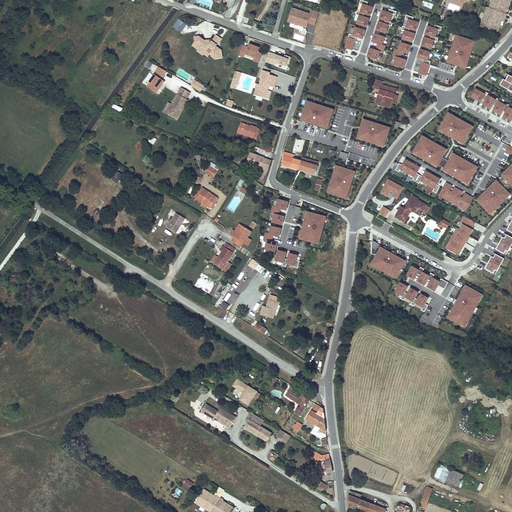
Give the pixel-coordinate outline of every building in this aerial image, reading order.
[(369,15),(371,7),(366,6),(367,2),(360,0),(359,0),(358,3),(361,4),(359,12),(363,13),(369,15)] [(490,9),(486,21),(484,20),(481,27),(498,33),(501,26),(499,26),(500,21),(502,21),(505,14),(507,15),(509,8),(506,7),(508,3),(510,4),(511,0),(495,0),(492,10),(490,9)] [(318,12),(311,9),(310,14),(292,8),(288,21),(303,26),(305,22),(307,23),(309,18),(316,20),(318,12)] [(381,10),(378,18),(384,20),(388,22),(388,21),(391,14),(394,15),(395,11),(388,9),(387,12),(381,10)] [(363,13),(359,12),(356,11),(354,14),(358,15),(355,23),(365,26),(368,18),(362,17),(363,13)] [(412,17),(405,15),(404,18),(407,20),(405,27),(408,29),(414,31),(417,23),(411,21),(412,17)] [(179,19),(173,28),(182,33),(187,25),(179,19)] [(384,33),(387,25),(390,26),(392,22),(388,21),(388,22),(384,20),(383,24),(377,22),(375,29),(384,33)] [(434,37),(436,30),(439,31),(441,27),(434,25),(432,28),(426,26),(424,34),(430,36),(434,37)] [(403,31),(401,38),(411,42),(413,34),(407,32),(408,29),(405,27),(401,26),(400,30),(403,31)] [(361,38),(364,30),(354,27),(351,35),(348,34),(347,38),(354,40),(355,36),(361,38)] [(224,49),(218,46),(223,38),(217,34),(212,42),(211,41),(206,41),(204,39),(197,35),(193,37),(194,41),(197,43),(196,44),(200,47),(199,48),(205,52),(207,50),(210,52),(210,53),(216,56),(223,56),(224,49)] [(381,44),(383,37),(373,34),(371,42),(377,44),(376,47),(383,49),(384,46),(381,44)] [(423,37),(420,45),(430,49),(432,41),(436,42),(437,38),(434,37),(430,36),(429,39),(423,37)] [(455,41),(453,41),(448,56),(449,57),(448,62),(463,67),(465,61),(466,62),(469,55),(471,47),(470,46),(471,41),(456,36),(455,41)] [(347,38),(344,47),(351,50),(354,40),(347,38)] [(210,53),(210,52),(207,50),(205,52),(199,48),(200,47),(196,44),(197,43),(194,41),(192,45),(208,56),(210,53)] [(394,49),(393,52),(400,55),(401,51),(407,53),(409,46),(400,42),(397,50),(394,49)] [(242,45),(239,55),(244,56),(245,53),(254,56),(253,59),(259,62),(262,53),(258,51),(259,47),(248,43),(247,46),(242,45)] [(376,59),(378,51),(382,53),(383,49),(376,47),(375,50),(369,48),(366,56),(376,59)] [(426,60),(429,53),(419,49),(416,57),(422,59),(421,63),(428,65),(429,61),(426,60)] [(284,57),(270,52),(266,62),(276,65),(276,63),(285,66),(287,63),(288,63),(291,57),(284,55),(284,57)] [(395,57),(392,65),(402,68),(405,60),(399,58),(400,55),(393,52),(392,56),(395,57)] [(425,75),(428,65),(421,63),(418,73),(425,75)] [(158,67),(154,74),(148,82),(149,83),(147,87),(155,93),(164,81),(162,80),(167,72),(158,67)] [(237,69),(232,85),(237,87),(242,71),(237,69)] [(257,89),(255,95),(266,99),(269,90),(267,89),(268,86),(274,88),(278,77),(270,75),(271,73),(263,70),(261,78),(262,78),(260,85),(258,90),(257,89)] [(511,77),(505,74),(502,80),(511,85),(511,77)] [(384,82),(375,79),(372,88),(378,90),(380,84),(383,85),(384,82)] [(511,85),(502,80),(499,85),(511,92),(511,85)] [(196,89),(201,92),(204,86),(199,84),(196,89)] [(383,85),(380,84),(378,90),(380,90),(376,104),(387,106),(389,98),(392,99),(394,94),(392,93),(394,88),(383,85)] [(266,99),(271,100),(274,88),(268,86),(267,89),(269,90),(266,99)] [(167,103),(162,112),(175,119),(180,109),(182,110),(187,100),(186,99),(190,93),(181,87),(171,105),(167,103)] [(474,90),(470,97),(480,102),(481,100),(484,102),(487,96),(488,95),(484,93),(483,95),(474,90)] [(497,102),(498,100),(495,98),(494,100),(487,96),(484,102),(482,105),(489,109),(491,106),(494,107),(497,102)] [(507,108),(508,106),(505,104),(504,106),(497,102),(494,107),(492,111),(499,115),(501,112),(505,113),(507,108)] [(311,105),(306,103),(298,129),(303,131),(306,121),(322,126),(322,125),(327,126),(332,112),(327,110),(328,108),(312,103),(311,105)] [(511,117),(511,110),(507,108),(505,113),(502,117),(510,121),(511,117)] [(463,143),(470,129),(466,126),(467,125),(452,117),(451,118),(447,115),(439,129),(444,132),(443,133),(457,141),(458,140),(463,143)] [(368,123),(363,121),(358,136),(363,138),(362,140),(378,145),(379,143),(384,145),(389,130),(383,128),(384,127),(368,121),(368,123)] [(250,126),(241,123),(237,132),(253,138),(257,128),(251,125),(250,126)] [(148,141),(154,144),(157,139),(151,136),(148,141)] [(413,152),(418,155),(417,156),(431,164),(432,163),(437,166),(437,165),(444,169),(449,172),(448,174),(462,182),(463,181),(468,183),(475,169),(471,167),(471,165),(457,157),(456,159),(451,156),(447,164),(440,160),(445,152),(440,149),(441,148),(426,140),(425,141),(421,139),(413,152)] [(260,149),(271,152),(273,146),(261,143),(260,149)] [(346,160),(348,154),(340,152),(338,158),(346,160)] [(270,160),(249,153),(246,162),(261,167),(266,169),(267,169),(270,160)] [(301,161),(285,156),(282,164),(315,174),(317,165),(316,165),(307,162),(301,161)] [(407,174),(412,165),(405,161),(402,166),(398,165),(395,171),(398,173),(400,170),(407,174)] [(220,168),(211,162),(209,165),(218,171),(220,168)] [(506,191),(511,186),(511,164),(505,172),(506,173),(502,177),(503,177),(497,183),(497,182),(493,186),(491,185),(479,196),(481,198),(477,202),(489,213),(492,209),(494,210),(505,199),(504,197),(508,193),(506,191)] [(209,165),(205,172),(214,177),(218,171),(209,165)] [(416,174),(419,169),(412,165),(407,174),(414,178),(412,181),(415,183),(419,176),(416,174)] [(347,193),(352,177),(351,176),(352,171),(338,167),(336,172),(334,171),(329,187),(331,187),(329,193),(344,197),(346,192),(347,193)] [(118,170),(112,179),(118,183),(124,174),(118,170)] [(427,185),(432,176),(425,172),(422,178),(419,176),(415,183),(418,185),(420,182),(427,185)] [(436,186),(439,180),(432,176),(427,185),(434,189),(432,192),(435,194),(439,187),(436,186)] [(318,179),(315,190),(319,191),(323,180),(318,179)] [(403,188),(388,179),(381,193),(387,196),(390,191),(394,193),(393,196),(397,199),(403,188)] [(451,203),(458,191),(454,189),(451,194),(448,193),(450,190),(448,189),(450,186),(445,184),(440,194),(445,197),(444,199),(451,203)] [(216,197),(201,188),(195,198),(202,203),(207,206),(210,208),(210,207),(216,197)] [(465,210),(472,199),(466,195),(463,201),(458,199),(462,193),(458,191),(451,203),(458,207),(459,206),(465,210)] [(97,195),(93,202),(100,207),(104,200),(97,195)] [(401,207),(399,210),(393,207),(389,214),(406,223),(411,213),(413,212),(421,215),(423,212),(427,214),(430,206),(418,199),(418,198),(413,195),(407,206),(405,209),(401,207)] [(212,208),(218,198),(216,197),(210,207),(212,208)] [(286,209),(288,201),(278,199),(276,206),(273,205),(272,209),(279,211),(280,208),(286,209)] [(390,210),(383,206),(379,214),(386,217),(390,210)] [(282,224),(284,216),(278,214),(279,211),(272,209),(271,213),(274,214),(272,221),(282,224)] [(319,238),(324,222),(322,221),(323,216),(308,212),(307,217),(305,217),(301,233),(303,233),(301,238),(316,242),(318,237),(319,238)] [(176,213),(167,227),(176,233),(185,218),(176,213)] [(459,256),(473,230),(471,229),(475,223),(463,217),(460,223),(463,224),(459,230),(457,228),(446,249),(459,256)] [(446,228),(449,223),(440,218),(436,226),(442,229),(443,227),(446,228)] [(235,237),(232,241),(240,246),(243,242),(246,236),(250,231),(239,225),(235,231),(232,235),(235,237)] [(281,228),(271,225),(269,233),(266,232),(265,236),(272,238),(273,235),(279,236),(281,228)] [(163,235),(170,239),(174,232),(167,228),(163,235)] [(511,248),(511,245),(511,238),(504,234),(500,242),(511,248)] [(246,236),(243,242),(248,245),(252,240),(246,236)] [(272,238),(265,236),(264,239),(267,240),(265,248),(275,251),(277,243),(271,241),(272,238)] [(218,257),(214,263),(223,269),(224,267),(228,269),(231,264),(228,261),(236,249),(226,242),(224,246),(222,246),(219,250),(222,251),(218,257)] [(506,256),(511,248),(500,242),(496,250),(506,256)] [(286,252),(278,249),(275,260),(283,262),(282,265),(286,266),(287,263),(286,263),(288,259),(284,258),(286,252)] [(384,253),(379,250),(372,264),(376,267),(375,268),(378,270),(387,274),(390,276),(391,275),(396,277),(403,263),(398,261),(399,259),(385,251),(384,253)] [(299,260),(296,259),(297,255),(289,253),(288,259),(286,263),(287,263),(294,265),(294,267),(297,268),(299,260)] [(500,267),(504,259),(494,253),(489,261),(500,267)] [(252,260),(248,265),(255,270),(258,264),(252,260)] [(495,275),(500,267),(489,261),(485,269),(495,275)] [(420,276),(421,273),(422,273),(423,270),(420,268),(418,271),(411,267),(406,276),(414,280),(417,275),(420,276)] [(430,282),(432,278),(432,279),(434,276),(430,274),(429,277),(422,273),(421,273),(420,276),(416,282),(424,286),(427,280),(430,282)] [(444,290),(447,283),(441,279),(439,282),(432,279),(432,278),(430,282),(427,287),(434,292),(437,286),(444,290)] [(400,283),(395,292),(402,296),(400,299),(404,301),(405,298),(407,295),(404,293),(407,287),(400,283)] [(452,314),(449,319),(463,327),(465,322),(467,323),(472,313),(475,307),(478,303),(479,300),(478,300),(480,295),(467,287),(464,292),(462,291),(461,294),(457,301),(454,306),(453,308),(450,313),(452,314)] [(405,298),(412,302),(410,305),(414,307),(416,304),(415,304),(417,300),(414,299),(417,293),(410,289),(407,295),(405,298)] [(278,297),(270,295),(266,307),(263,306),(260,315),(273,319),(278,302),(277,302),(278,297)] [(415,304),(416,304),(422,308),(421,311),(424,313),(428,306),(425,304),(428,299),(420,295),(417,300),(415,304)] [(254,311),(258,304),(252,300),(248,307),(254,311)] [(257,323),(254,328),(264,334),(267,330),(257,323)] [(257,391),(238,379),(234,386),(245,393),(241,399),(249,404),(257,391)] [(299,404),(294,411),(300,415),(311,399),(308,396),(306,398),(298,392),(299,390),(291,385),(285,395),(299,404)] [(315,403),(311,409),(316,412),(324,417),(323,408),(319,406),(315,403)] [(206,405),(202,413),(214,419),(215,417),(221,420),(229,425),(228,426),(232,428),(238,417),(221,408),(219,412),(206,405)] [(311,409),(305,419),(325,431),(324,417),(316,412),(311,409)] [(273,432),(251,419),(246,427),(268,440),(273,432)] [(292,427),(298,431),(303,425),(298,422),(296,425),(295,424),(292,427)] [(292,436),(281,429),(277,436),(287,442),(292,436)] [(329,454),(323,455),(324,460),(325,463),(331,463),(329,454)] [(464,475),(451,470),(447,481),(459,486),(464,475)] [(190,489),(194,483),(187,478),(183,485),(190,489)] [(313,487),(320,491),(324,485),(317,481),(313,487)] [(424,511),(433,488),(427,486),(417,511),(424,511)] [(231,511),(234,507),(223,500),(223,499),(216,495),(215,496),(203,489),(197,498),(202,501),(200,504),(207,508),(208,507),(212,509),(216,511),(215,511),(231,511)] [(361,495),(350,490),(348,496),(348,505),(363,511),(384,511),(386,509),(385,509),(386,507),(378,503),(376,506),(360,499),(361,495)] [(202,501),(197,498),(195,502),(210,511),(212,509),(208,507),(207,508),(200,504),(202,501)]
